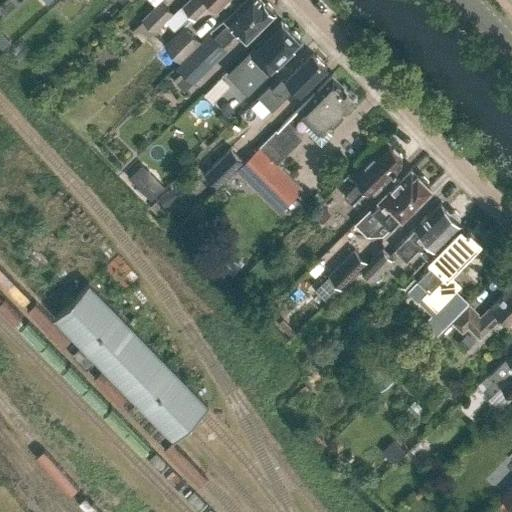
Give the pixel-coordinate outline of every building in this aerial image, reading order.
[(155,32),(174,12),(162,0),(160,0),(142,19),(155,32)] [(189,0),(183,7),(195,19),(212,2),(218,8),(225,0),(189,0)] [(262,0),(245,0),(226,19),(229,23),(215,36),(223,45),(238,31),(246,40),(275,13),(262,0)] [(281,20),(251,49),(254,52),(240,65),(253,78),(266,65),(271,70),(302,40),(281,20)] [(181,61),(201,41),(186,26),(184,24),(176,32),(164,44),(181,61)] [(12,42),(0,30),(0,47),(3,51),(12,42)] [(209,32),(201,41),(181,61),(176,66),(178,67),(171,74),(184,87),(191,81),(193,83),(226,51),(209,32)] [(313,52),(286,79),(284,77),(272,89),(269,86),(258,97),(272,111),(295,89),(299,94),(327,66),(313,52)] [(333,73),(299,108),(313,122),(306,129),(322,144),(332,134),(326,128),(358,96),(333,73)] [(104,111),(102,109),(113,99),(100,85),(72,112),(87,127),(104,111)] [(205,117),(212,111),(202,100),(195,106),(205,117)] [(236,170),(259,193),(278,212),(303,187),(278,163),(303,137),(287,121),(278,130),(276,129),(236,170)] [(388,140),(354,174),(359,179),(344,194),(352,202),(361,193),(367,187),(373,193),(407,159),(388,140)] [(231,147),(222,155),(205,173),(217,186),(235,168),(243,160),(231,147)] [(413,200),(420,193),(428,185),(426,183),(426,179),(422,175),(418,175),(416,172),(413,175),(407,169),(378,198),(379,200),(371,208),(390,227),(403,213),(402,211),(404,209),(407,209),(413,204),(413,200)] [(150,201),(161,189),(148,176),(136,188),(150,201)] [(166,208),(179,200),(172,188),(158,197),(166,208)] [(157,201),(150,207),(157,214),(163,209),(157,201)] [(427,257),(462,224),(458,221),(458,215),(454,211),(450,212),(441,202),(395,248),(406,259),(418,248),(427,257)] [(466,255),(482,239),(479,236),(479,232),(473,230),(464,221),(462,224),(427,257),(414,270),(420,276),(417,279),(429,290),(424,294),(436,306),(453,289),(443,279),(450,272),(451,273),(459,268),(459,263),(467,255),(466,255)] [(382,246),(373,256),(361,268),(373,279),(394,258),(382,246)] [(328,297),(368,259),(358,249),(318,286),(328,297)] [(174,439),(209,405),(210,403),(90,281),(57,313),(54,316),(174,439)] [(511,284),(480,315),(469,304),(452,320),(462,329),(468,324),(479,336),(501,315),(508,322),(511,318),(511,284)] [(295,330),(284,319),(278,324),(289,336),(295,330)] [(511,355),(509,358),(507,356),(491,372),(496,377),(505,374),(508,377),(502,384),(511,394),(511,355)] [(309,387),(305,390),(314,400),(318,397),(309,387)] [(392,462),(403,450),(393,439),(381,451),(392,462)] [(436,472),(446,464),(438,454),(428,462),(436,472)] [(511,487),(502,498),(511,507),(511,487)]
